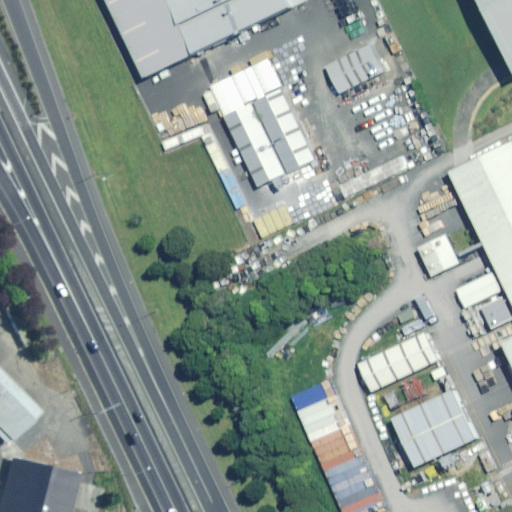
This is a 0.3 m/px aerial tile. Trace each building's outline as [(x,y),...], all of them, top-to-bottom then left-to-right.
[(128,0),(159,67),(306,1),(305,0),(128,0)] [(511,0),(487,0),(511,50),(511,0)] [(353,33),(345,19),(321,31),(328,46),(353,33)] [(375,75),(361,47),(318,68),(332,96),(375,75)] [(255,101),(283,88),(269,59),(246,71),(211,88),(225,116),(255,101)] [(309,164),(274,93),(249,105),(284,176),(309,164)] [(256,190),(284,176),(249,105),(221,119),(256,190)] [(511,147),(467,169),(511,263),(511,147)] [(396,158),(335,187),(340,196),(400,167),(396,158)] [(462,264),(449,236),(422,248),(435,277),(462,264)] [(504,292),(495,273),(459,291),(467,309),(504,292)] [(511,321),(511,312),(505,297),(484,307),(495,330),(511,321)] [(430,363),(418,339),(352,372),(364,396),(430,363)] [(0,434),(9,444),(42,412),(0,368),(0,434)] [(470,442),(447,396),(386,425),(409,471),(470,442)] [(70,511),(81,473),(12,455),(0,501),(0,511),(70,511)]
